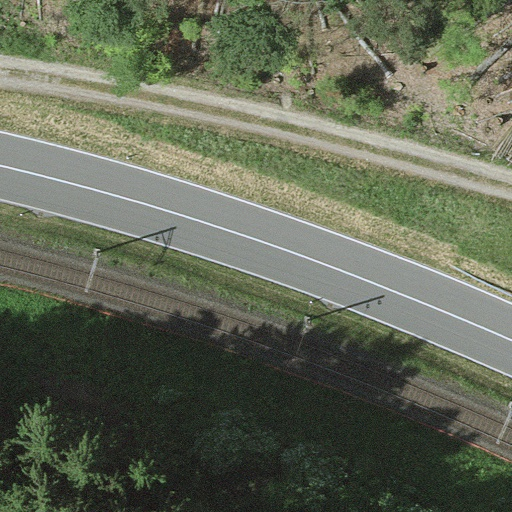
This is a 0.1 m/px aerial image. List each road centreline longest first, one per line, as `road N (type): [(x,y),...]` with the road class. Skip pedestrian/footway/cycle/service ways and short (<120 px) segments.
road 1 (secondary): [(511,340),(200,221),(0,165)]
road 2 (track): [(511,187),(220,104),(0,69)]
